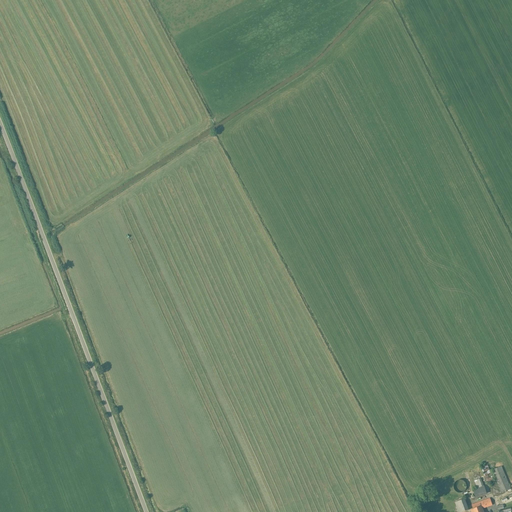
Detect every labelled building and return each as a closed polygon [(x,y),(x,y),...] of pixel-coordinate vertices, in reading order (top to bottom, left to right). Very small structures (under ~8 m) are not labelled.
[(482,467),(488,482),(494,479),(489,465),(482,467)] [(511,489),(501,466),(492,470),(502,493),(511,489)] [(484,486),(481,478),(475,480),(476,483),(475,483),(477,488),(473,489),(476,498),(487,494),(484,486)] [(462,480),(460,480),(459,480),(457,480),(456,482),(455,483),(454,484),(454,486),(454,487),(454,489),(455,490),(456,491),(457,492),(459,493),(460,493),(462,492),(463,492),(465,491),(466,489),(466,488),(467,487),(467,485),(466,484),(465,483),(465,482),(463,481),(462,480)] [(493,505),(490,498),(472,505),(473,509),(471,510),(471,511),(483,511),(483,509),(493,505)] [(462,511),(469,510),(465,499),(455,502),(458,511),(462,511)]
